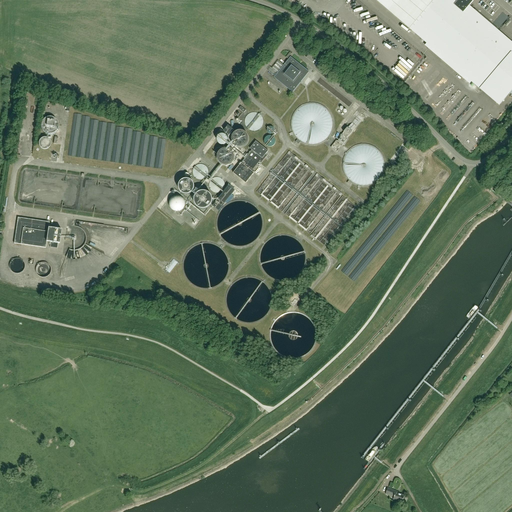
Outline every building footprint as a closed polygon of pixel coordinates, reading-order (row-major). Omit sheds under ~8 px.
[(376,0),(410,29),(434,0),(376,0)] [(511,51),(511,42),(508,39),(469,6),(463,12),(454,5),(458,0),(434,0),(410,29),(471,82),(480,89),(511,51)] [(463,12),(469,6),(473,0),(458,0),(454,5),(463,12)] [(301,80),(308,72),(291,58),(275,77),(292,91),(299,82),(300,83),(300,82),(301,81),(302,81),(301,80)] [(250,130),(253,131),(255,131),(258,130),(260,129),(262,127),(263,124),(263,122),(263,119),(262,116),(260,114),(257,113),(254,112),(251,113),(248,114),(246,116),(245,119),(245,122),(245,125),(247,128),(250,130)] [(43,131),(45,133),(47,134),(50,134),(53,133),(56,132),(57,129),(58,126),(58,123),(56,120),(54,118),(51,117),(48,117),(45,118),(43,120),(41,123),(41,125),(41,128),(43,131)] [(352,132),(360,121),(356,118),(348,128),(352,132)] [(489,119),(484,122),(489,129),(493,126),(489,119)] [(228,125),(224,131),(229,135),(233,130),(228,125)] [(234,145),(236,146),(239,147),(242,147),(245,146),(247,144),(248,142),(249,139),(248,136),(246,134),(244,132),(241,131),(238,132),(235,133),(233,135),(233,138),(232,140),(233,143),(234,145)] [(223,144),(225,143),(226,142),(227,140),(227,138),(227,136),(225,134),(222,134),(219,134),(218,136),(217,139),(217,141),(219,143),(220,144),(223,144)] [(267,146),(269,147),(271,147),(273,146),(275,144),(275,142),(275,140),(274,138),(273,137),(271,136),(269,136),(267,137),(266,138),(265,140),(264,143),(265,145),(267,146)] [(40,148),(42,149),(44,150),(47,149),(48,148),(50,146),(50,144),(50,142),(49,140),(47,139),(45,138),(43,138),(41,139),(39,141),(39,143),(39,146),(40,148)] [(337,152),(342,145),(336,140),(331,147),(337,152)] [(252,171),(260,161),(262,162),(261,162),(262,163),(266,157),(264,155),(268,151),(256,141),(252,146),(253,147),(233,173),(246,183),(254,173),(252,171)] [(221,165),(224,167),(227,167),(230,166),(232,164),(234,162),(235,159),(234,156),(233,153),(230,151),(228,150),(225,150),(222,151),(219,153),(218,155),(218,158),(218,161),(219,164),(221,165)] [(393,161),(396,165),(404,159),(401,155),(393,161)] [(196,178),(199,179),(201,180),(204,179),(206,178),(207,176),(208,173),(208,171),(207,168),(205,166),(203,165),(201,164),(198,165),(196,166),(194,168),(193,171),(193,174),(194,176),(196,178)] [(212,191),(214,193),(216,193),(219,193),(222,192),(224,190),(225,188),(225,185),(224,182),(223,180),(220,178),(217,177),(215,178),(212,179),(211,181),(209,184),(209,186),(210,189),(212,191)] [(183,194),(185,195),(188,195),(191,194),(193,193),(194,191),(195,189),(195,186),(194,183),(193,181),(190,180),(188,179),(185,180),(183,181),(181,183),(180,186),(180,189),(181,191),(183,194)] [(195,200),(195,203),(196,206),(198,208),(200,210),(203,211),(206,211),(209,210),(211,208),(213,206),(214,203),(214,200),(213,198),(212,195),(209,193),(207,192),(204,192),(201,193),(198,194),(196,197),(195,200)] [(232,195),(226,202),(227,203),(229,202),(234,196),(232,195)] [(175,212),(177,212),(180,212),(182,210),(184,208),(185,205),(184,202),(183,200),(181,198),(178,197),(176,196),(173,197),(171,199),(169,202),(169,204),(169,207),(170,209),(172,211),(175,212)] [(59,243),(61,229),(48,228),(49,222),(18,217),(14,243),(45,248),(46,241),(49,242),(59,243)] [(14,273),(17,274),(19,274),(21,273),(23,271),(25,269),(25,267),(25,264),(24,262),(22,260),(20,259),(17,258),(15,259),(12,260),(11,263),(10,265),(10,268),(12,271),(14,273)] [(41,278),(44,278),(46,277),(48,276),(50,274),(51,271),(50,269),(49,266),(48,264),(46,263),(43,263),(40,263),(38,264),(36,266),(35,269),(35,272),(36,275),(38,277),(41,278)] [(405,495),(401,494),(399,493),(400,492),(388,488),(386,494),(394,497),(393,499),(402,503),(405,495)]
